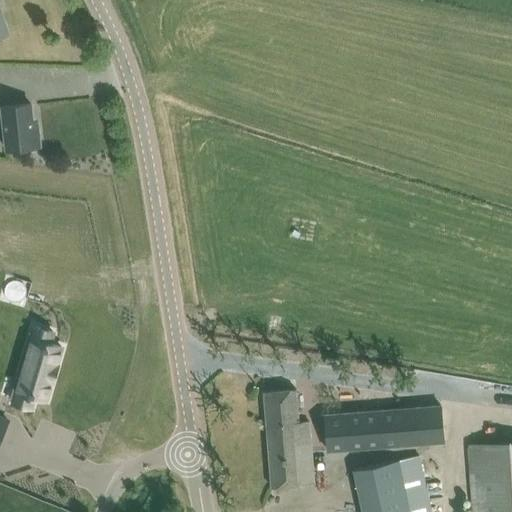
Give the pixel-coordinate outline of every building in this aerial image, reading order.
[(31,103),(11,105),(3,106),(8,150),(21,148),(41,146),(40,144),(38,131),(34,130),(31,103)] [(36,395),(48,399),(54,379),(55,380),(60,365),(58,364),(64,345),(52,342),(55,330),(38,325),(28,358),(24,357),(19,375),(23,376),(16,401),(33,406),(36,395)] [(272,487),(292,485),(314,484),(309,421),(299,422),(296,389),(265,391),(272,487)] [(441,405),(325,414),(328,450),(445,441),(441,405)] [(0,441),(9,419),(0,415),(0,441)] [(25,418),(13,459),(35,466),(47,424),(25,418)] [(511,511),(511,440),(468,444),(472,511),(511,511)] [(352,469),(362,511),(432,511),(420,454),(352,469)]
